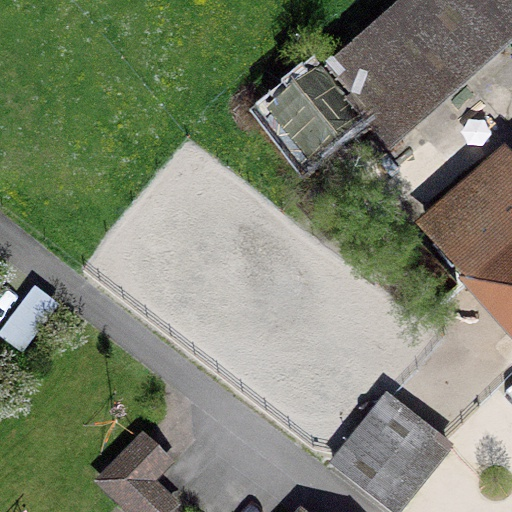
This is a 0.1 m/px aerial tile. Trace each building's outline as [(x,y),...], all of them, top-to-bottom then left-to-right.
[(511,0),(399,0),(324,64),(391,141),(511,37),(511,0)] [(302,149),(353,111),(327,76),(314,86),(310,83),(273,111),(302,149)] [(511,170),(503,179),(493,167),(423,230),(511,331),(511,170)] [(329,469),(382,511),(389,511),(442,447),(384,400),(329,469)] [(169,511),(170,511),(142,485),(163,464),(141,443),(100,486),(126,511),(169,511)]
